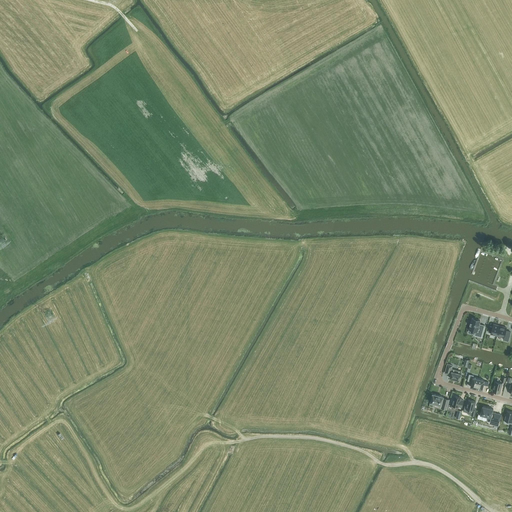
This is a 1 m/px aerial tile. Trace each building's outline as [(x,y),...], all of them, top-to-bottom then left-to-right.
[(480,320),(472,318),(471,322),(470,325),(469,332),(475,333),(473,337),(481,339),(484,326),(479,324),(480,320)] [(498,336),(500,326),(498,325),(494,324),(492,330),(489,329),(488,335),(491,336),(491,334),(498,336)] [(507,328),(500,326),(498,336),(505,337),(507,328)] [(460,380),(461,374),(451,371),(452,365),(447,364),(445,373),(450,374),(450,378),(460,380)] [(476,388),(479,378),(473,377),(470,387),(476,388)] [(479,378),(476,388),(482,390),(485,380),(479,378)] [(500,393),(502,383),(495,381),(492,391),(500,393)] [(437,395),(433,394),(430,402),(441,405),(441,408),(446,409),(449,399),(443,398),(443,397),(439,395),(437,395)] [(462,408),(464,400),(460,399),(461,397),(454,396),(451,406),(458,408),(458,407),(462,408)] [(474,416),(476,409),(474,408),(476,401),(468,399),(466,409),(470,410),(469,415),(471,415),(471,416),(474,416)] [(493,413),(492,413),(493,409),(482,406),(480,414),(491,418),(491,416),(492,416),(491,419),(499,421),(501,415),(493,413)]
